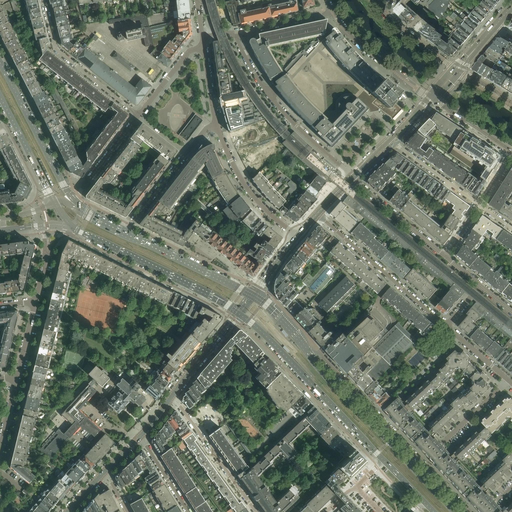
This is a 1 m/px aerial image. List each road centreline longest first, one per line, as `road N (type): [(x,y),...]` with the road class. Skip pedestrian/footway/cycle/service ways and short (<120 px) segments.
road 1 (residential): [(468,511),(325,360),(309,354)]
road 2 (secondary): [(454,511),(309,354)]
road 3 (secondary): [(240,315),(383,460)]
road 4 (residential): [(353,177),(267,93),(233,33)]
road 5 (secondary): [(71,226),(234,311)]
road 6 (residential): [(317,213),(449,325)]
road 7 (residential): [(138,115),(55,48),(43,0)]
road 8 (secondary): [(73,200),(0,62)]
road 9 (residential): [(255,511),(172,395)]
road 10 (residential): [(215,124),(125,233)]
road 11 (residential): [(297,235),(250,194),(215,124)]
road 12 (secondary): [(251,295),(125,233)]
road 13 (residential): [(333,12),(427,98)]
road 14 (residential): [(446,257),(353,177)]
